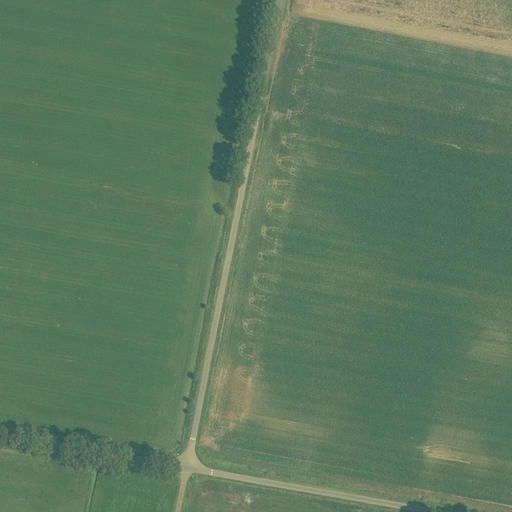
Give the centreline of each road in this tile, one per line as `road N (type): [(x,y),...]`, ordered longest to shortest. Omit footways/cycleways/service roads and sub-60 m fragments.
road 1 (unclassified): [(187,469),(279,0)]
road 2 (unclassified): [(430,511),(187,469)]
road 3 (unclassified): [(187,469),(0,437)]
